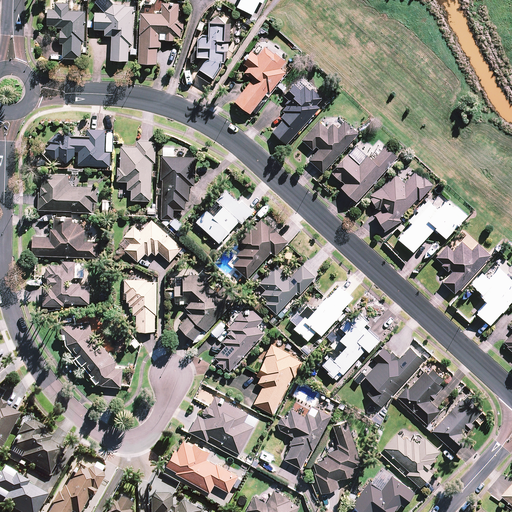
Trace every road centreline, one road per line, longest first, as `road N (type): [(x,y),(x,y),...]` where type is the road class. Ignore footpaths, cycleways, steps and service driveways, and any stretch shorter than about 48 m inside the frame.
road 1 (residential): [(78,93),(145,98),(200,117),(511,392)]
road 2 (residential): [(172,374),(164,418),(128,442),(92,427),(51,387),(7,305),(5,147)]
